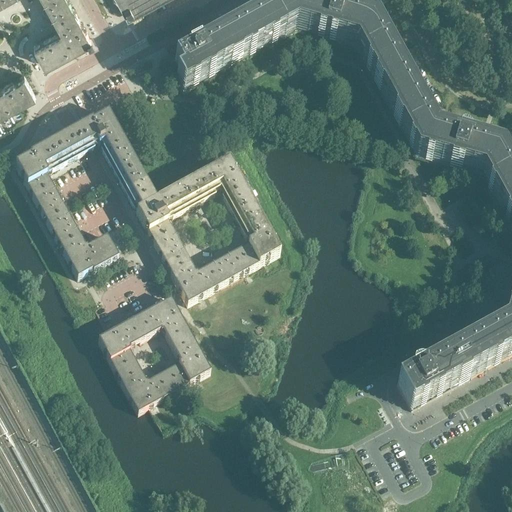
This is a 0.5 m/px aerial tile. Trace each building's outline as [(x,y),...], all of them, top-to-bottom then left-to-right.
[(74,10),(68,0),(42,0),(46,5),(43,7),(46,12),(49,10),(54,20),(74,10)] [(116,0),(127,20),(133,17),(143,11),(143,12),(163,0),(116,0)] [(436,135),(376,25),(343,16),(343,15),(337,12),(331,12),(320,9),(316,8),(292,1),(292,0),(287,0),(173,63),(172,63),(181,79),(176,82),(183,96),(184,95),(296,33),(308,36),(307,38),(308,38),(310,38),(328,44),(329,42),(356,50),(417,160),(461,173),(469,145),(467,143),(465,142),(463,141),(461,140),(460,140),(458,140),(457,141),(436,135)] [(91,41),(74,10),(54,20),(60,30),(58,31),(59,32),(33,47),(44,66),(91,41)] [(0,114),(34,95),(35,95),(24,76),(0,88),(0,114)] [(125,150),(108,119),(93,127),(92,126),(76,134),(56,146),(67,167),(89,155),(98,150),(98,151),(100,151),(106,161),(125,150)] [(511,357),(511,172),(502,154),(483,149),(469,145),(461,173),(469,175),(469,176),(470,176),(474,177),(479,179),(480,178),(482,179),(511,232),(511,301),(504,328),(449,359),(449,358),(421,373),(419,373),(417,374),(415,374),(412,375),(411,376),(411,378),(411,379),(396,387),(411,413),(511,357)] [(67,167),(56,146),(37,156),(48,177),(67,167)] [(139,176),(125,150),(106,161),(119,186),(139,176)] [(47,179),(47,178),(48,177),(37,156),(30,160),(30,162),(15,170),(32,201),(52,191),(46,180),(47,179)] [(249,202),(237,181),(229,165),(198,182),(209,202),(219,196),(219,198),(221,197),(229,213),(249,202)] [(155,206),(139,176),(119,186),(136,216),(155,206)] [(209,202),(198,182),(173,196),(183,216),(193,210),(195,213),(200,210),(199,207),(209,202)] [(66,216),(60,206),(63,204),(60,199),(57,201),(52,191),(32,201),(46,227),(66,216)] [(170,232),(167,227),(168,226),(168,224),(183,216),(173,196),(155,206),(136,216),(150,241),(153,247),(166,271),(186,261),(181,252),(184,250),(181,245),(178,247),(170,232)] [(263,227),(249,202),(229,213),(235,223),(232,224),(235,230),(238,228),(243,238),(263,227)] [(80,241),(74,231),(77,230),(74,224),(71,226),(66,216),(46,227),(60,252),(80,241)] [(280,258),(268,237),(263,227),(243,238),(249,248),(247,249),(248,250),(232,259),(243,278),(280,258)] [(118,262),(111,250),(107,241),(87,252),(87,250),(85,251),(80,241),(60,252),(77,283),(92,274),(93,276),(118,262)] [(243,278),(232,259),(222,264),(221,262),(216,264),(217,267),(207,273),(218,292),(243,278)] [(218,292),(207,273),(197,278),(196,277),(195,278),(186,261),(166,271),(187,309),(218,292)] [(134,349),(160,335),(161,337),(162,336),(171,351),(190,340),(170,304),(124,329),(98,344),(118,380),(137,369),(129,354),(130,353),(130,352),(134,349)] [(210,377),(190,340),(171,351),(179,366),(178,367),(178,369),(163,377),(174,396),(210,377)] [(174,396),(163,377),(148,385),(147,384),(146,385),(137,369),(118,380),(138,416),(174,396)]
